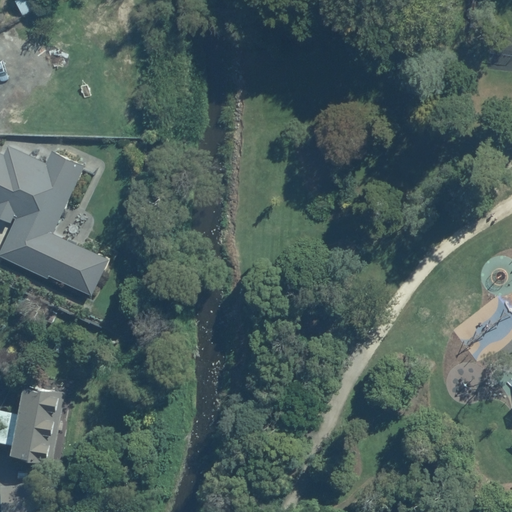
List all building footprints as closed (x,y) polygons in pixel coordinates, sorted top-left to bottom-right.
[(0,215),(15,222),(0,253),(53,279),(55,275),(93,293),(108,260),(53,233),(86,164),(55,149),(48,164),(12,146),(7,157),(0,153),(0,215)] [(511,251),(485,246),(479,275),(492,277),(489,294),(511,298),(511,251)] [(466,284),(438,278),(433,299),(462,305),(466,284)] [(511,493),(511,371),(473,366),(423,381),(461,509),(511,493)] [(68,391),(29,383),(15,450),(54,458),(68,391)]
